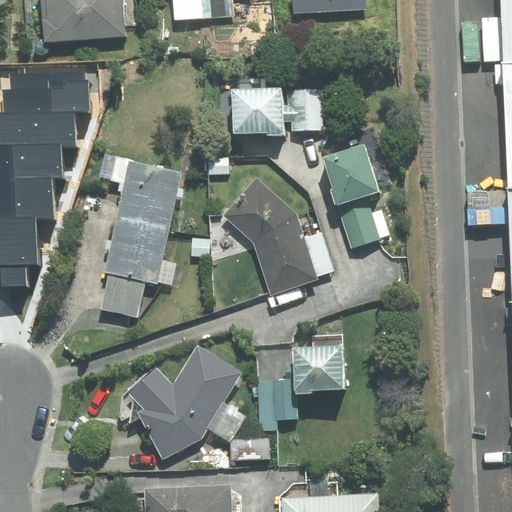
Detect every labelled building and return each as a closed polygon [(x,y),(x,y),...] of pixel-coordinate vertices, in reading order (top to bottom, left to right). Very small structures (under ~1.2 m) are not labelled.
[(52,0),(52,38),(133,38),(133,0),(52,0)] [(296,0),(298,15),(375,10),(374,0),(296,0)] [(85,65),(14,67),(15,90),(6,90),(6,114),(0,113),(0,262),(6,262),(6,283),(20,283),(20,262),(32,262),(31,212),(45,212),(44,173),(58,173),(57,140),(69,140),(68,108),(86,107),(85,65)] [(245,131),(331,129),(330,76),(244,77),(245,131)] [(332,159),(362,246),(384,239),(370,200),(398,191),(381,142),(332,159)] [(177,293),(197,174),(111,159),(107,181),(132,185),(108,328),(132,332),(136,313),(147,315),(152,289),(177,293)] [(260,241),(273,299),(324,287),(307,213),(264,176),(230,215),(260,241)] [(207,443),(251,372),(205,343),(168,402),(145,414),(171,462),(207,443)] [(300,392),(362,390),(360,346),(298,349),(300,392)] [(279,439),(237,438),(236,461),(278,462),(279,439)] [(236,511),(235,484),(154,487),(152,493),(135,494),(135,511),(236,511)] [(397,511),(397,496),(292,500),(292,511),(397,511)]
